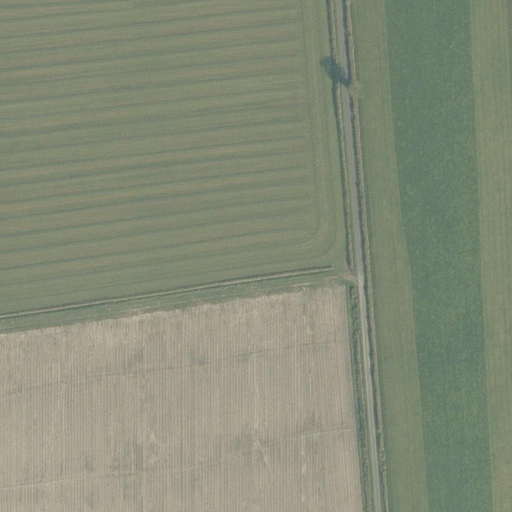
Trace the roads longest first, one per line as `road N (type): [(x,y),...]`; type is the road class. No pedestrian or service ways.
road 1 (unclassified): [(377,511),(339,0)]
road 2 (unknown): [(0,322),(359,270)]
